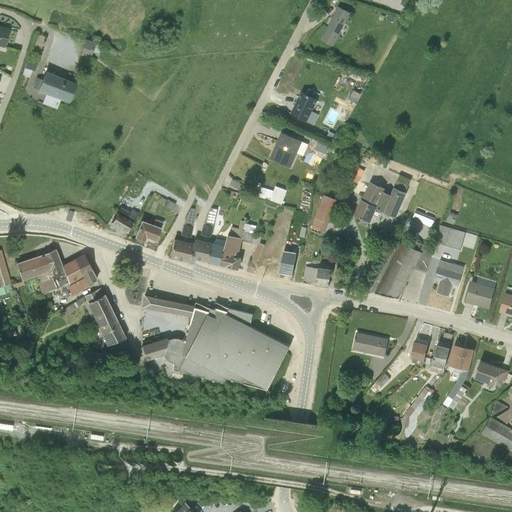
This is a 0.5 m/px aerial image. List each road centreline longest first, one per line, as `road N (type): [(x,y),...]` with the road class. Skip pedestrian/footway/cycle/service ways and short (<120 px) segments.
road 1 (track): [(125,462),(445,511)]
road 2 (residential): [(165,279),(311,0)]
road 3 (residential): [(511,360),(418,331),(317,313)]
road 4 (tertiary): [(299,344),(284,511)]
road 5 (residential): [(0,152),(35,43),(28,32),(0,23)]
road 6 (residential): [(152,379),(116,289),(117,260)]
